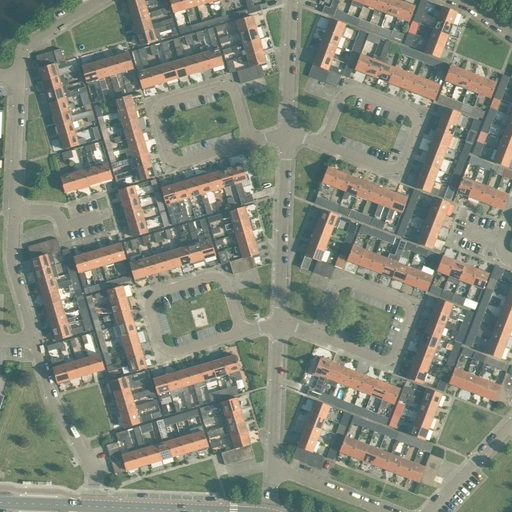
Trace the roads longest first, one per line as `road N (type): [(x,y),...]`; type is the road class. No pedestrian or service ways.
road 1 (residential): [(11,205),(11,274),(50,394),(89,464),(87,503)]
road 2 (residential): [(245,139),(169,161),(152,103),(227,81),(232,90)]
road 3 (residential): [(326,135),(399,168),(418,114),(348,87),(343,98)]
road 4 (residential): [(313,335),(338,274),(410,303),(386,362)]
road 5 (residential): [(239,332),(219,273),(180,281),(144,292),(166,354)]
road 6 (residential): [(277,323),(286,130)]
road 7 (tertiary): [(260,511),(87,503)]
road 8 (residential): [(274,464),(277,323)]
road 9 (residential): [(286,130),(290,0)]
road 10 (residential): [(14,75),(11,205)]
road 11 (residential): [(422,511),(511,418)]
road 12 (residential): [(393,511),(274,464)]
